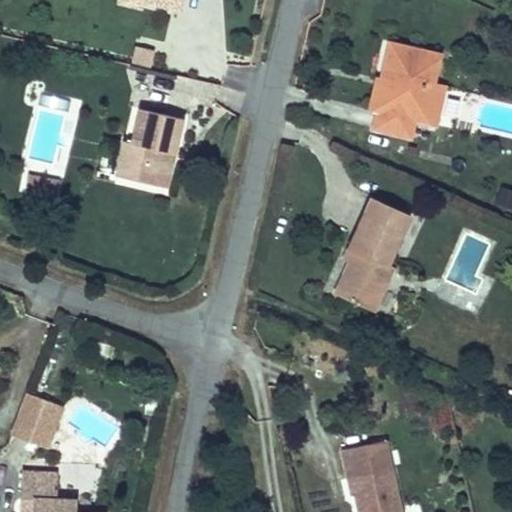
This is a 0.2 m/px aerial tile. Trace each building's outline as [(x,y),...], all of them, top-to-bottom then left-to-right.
[(143,0),(180,9),(181,0),(143,0)] [(429,122),(438,84),(433,83),(440,55),(390,43),(382,77),(382,78),(385,79),(378,110),(374,128),(410,136),(415,119),(429,122)] [(132,61),(151,65),(154,49),(135,45),(132,61)] [(378,110),(385,79),(382,78),(382,77),(378,76),(371,108),(378,110)] [(436,124),(445,86),(438,84),(429,122),(436,124)] [(175,154),(183,118),(140,108),(132,142),(124,140),(116,176),(159,185),(167,152),(175,154)] [(167,187),(175,154),(167,152),(159,185),(167,187)] [(56,198),(58,188),(48,185),(48,180),(28,175),(24,192),(56,198)] [(511,205),(511,188),(498,188),(498,205),(511,205)] [(388,265),(410,216),(371,198),(348,249),(354,251),(349,262),(335,292),(375,309),(394,267),(388,265)] [(349,262),(354,251),(348,249),(343,260),(349,262)] [(50,448),(65,404),(24,390),(9,434),(50,448)] [(401,511),(392,468),(347,478),(351,495),(356,494),(359,511),(401,511)] [(75,511),(76,501),(56,500),(57,473),(23,472),(21,499),(33,500),(32,511),(75,511)] [(32,511),(33,500),(21,499),(20,511),(32,511)]
